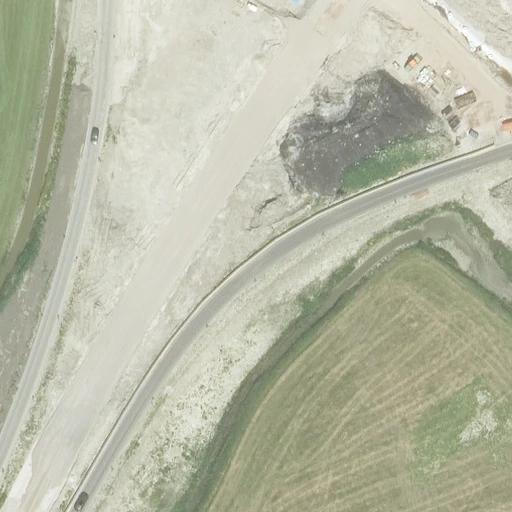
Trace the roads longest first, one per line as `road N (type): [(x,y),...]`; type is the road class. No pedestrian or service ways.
road 1 (trunk): [(25,511),(113,347),(339,0)]
road 2 (trunk): [(74,511),(158,370),(221,295),(366,201),(511,150)]
road 3 (trunk): [(117,0),(69,248),(0,451)]
